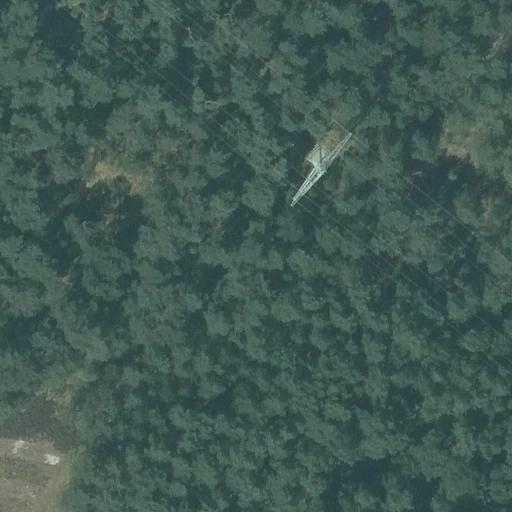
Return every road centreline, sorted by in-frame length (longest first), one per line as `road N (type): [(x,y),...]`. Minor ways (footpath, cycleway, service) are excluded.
road 1 (track): [(293,166),(293,152),(404,0)]
road 2 (track): [(133,0),(0,76)]
